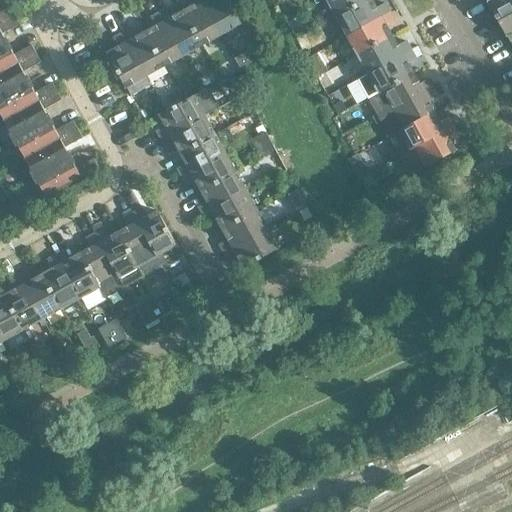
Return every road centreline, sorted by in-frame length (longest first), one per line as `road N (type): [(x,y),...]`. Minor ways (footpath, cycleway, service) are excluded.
road 1 (residential): [(115,166),(48,37),(58,0)]
road 2 (residential): [(210,271),(149,161),(115,166)]
road 3 (residential): [(0,252),(99,197),(115,166)]
